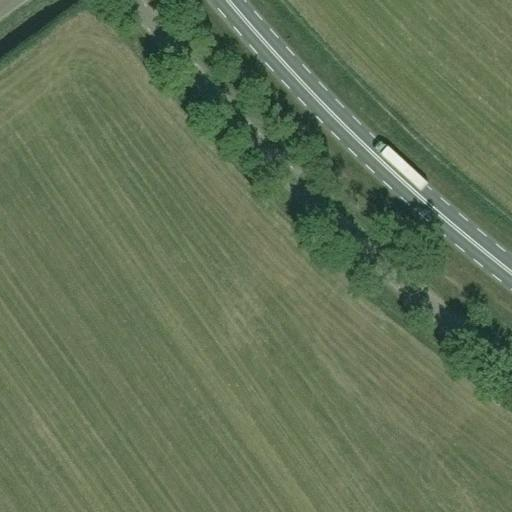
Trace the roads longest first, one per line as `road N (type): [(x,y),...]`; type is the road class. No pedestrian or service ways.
road 1 (unclassified): [(511,373),(443,326),(286,179),(131,0)]
road 2 (primary): [(511,271),(428,204),(227,0)]
